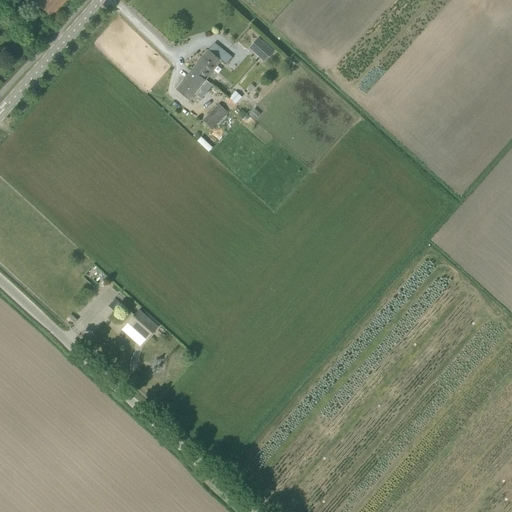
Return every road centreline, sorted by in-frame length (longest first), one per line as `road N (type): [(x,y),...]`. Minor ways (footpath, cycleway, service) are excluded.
road 1 (unclassified): [(252,511),(0,281)]
road 2 (secondary): [(0,113),(101,0)]
